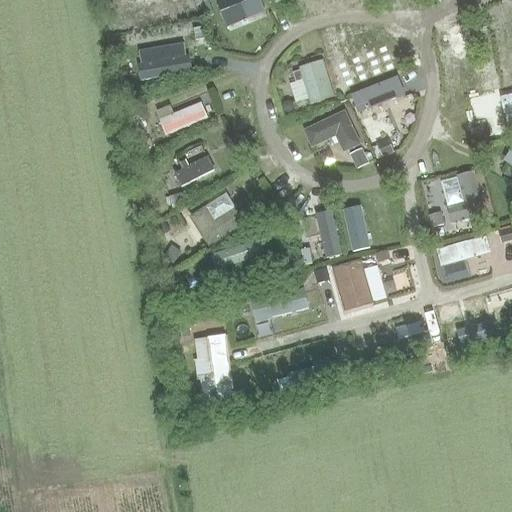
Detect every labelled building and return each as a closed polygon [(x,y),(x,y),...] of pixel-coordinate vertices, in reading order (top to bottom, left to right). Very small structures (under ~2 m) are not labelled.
[(109,0),(111,6),(125,3),(128,20),(153,16),(150,0),(109,0)] [(215,0),(227,29),(249,20),(243,7),(260,0),(215,0)] [(481,25),(462,30),(464,36),(446,41),(451,62),(470,57),(475,78),(493,73),(481,25)] [(386,49),(342,66),(349,85),(393,68),(386,49)] [(139,67),(142,82),(192,74),(189,58),(139,67)] [(333,97),(322,61),(299,69),(299,71),(292,73),(296,83),(303,81),(310,104),(333,97)] [(511,61),(495,64),(499,84),(511,81),(511,61)] [(397,79),(353,96),(361,114),(404,97),(397,79)] [(511,96),(501,99),(504,114),(511,112),(511,96)] [(207,119),(201,104),(160,121),(166,137),(207,119)] [(335,138),(343,155),(360,146),(344,112),(303,132),(311,149),(335,138)] [(349,156),(357,171),(376,162),(370,149),(363,152),(362,150),(349,156)] [(511,149),(503,162),(511,167),(511,149)] [(174,175),(181,188),(214,171),(207,157),(189,167),(186,161),(179,165),(182,171),(174,175)] [(446,208),(451,225),(485,216),(474,172),(457,177),(463,203),(446,208)] [(171,210),(186,205),(183,193),(168,197),(171,210)] [(208,247),(244,224),(234,208),(215,221),(206,207),(189,218),(208,247)] [(361,208),(343,212),(352,253),(370,249),(361,208)] [(315,217),(326,260),(342,257),(332,213),(315,217)] [(445,232),(440,214),(430,216),(434,234),(445,232)] [(446,285),(469,278),(465,262),(492,255),(488,239),(438,252),(446,285)] [(245,275),(241,264),(263,257),(258,241),(210,256),(215,271),(232,266),(236,278),(245,275)] [(171,268),(182,251),(172,244),(161,262),(171,268)] [(292,264),(288,252),(272,257),(276,269),(292,264)] [(373,305),(361,262),(333,270),(345,313),(373,305)] [(270,318),(308,309),(303,290),(254,302),(256,312),(254,314),(256,322),(259,324),(269,321),(270,318)] [(429,339),(427,337),(426,334),(422,321),(395,329),(399,342),(384,346),(389,361),(431,349),(430,347),(430,344),(429,339)] [(494,323),(456,331),(460,347),(498,338),(494,323)] [(224,336),(208,339),(211,360),(195,362),(198,382),(214,380),(219,413),(235,411),(224,336)] [(336,362),(289,375),(294,390),(340,378),(336,362)]
